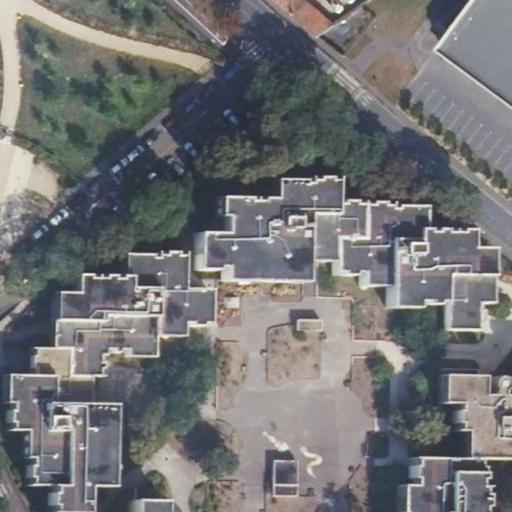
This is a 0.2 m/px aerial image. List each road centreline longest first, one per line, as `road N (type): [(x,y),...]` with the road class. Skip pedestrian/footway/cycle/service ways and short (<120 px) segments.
road 1 (residential): [(0,296),(288,42)]
road 2 (residential): [(288,42),(511,233)]
